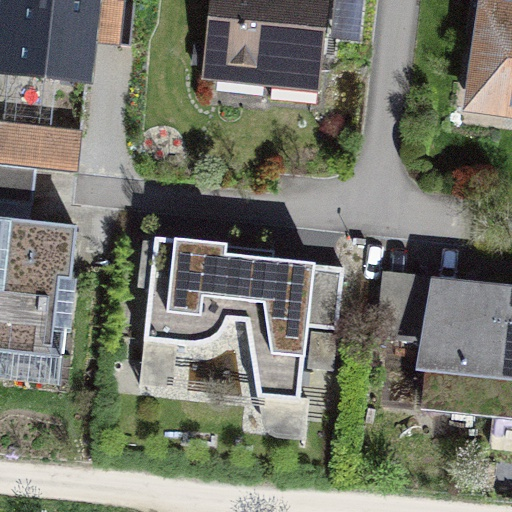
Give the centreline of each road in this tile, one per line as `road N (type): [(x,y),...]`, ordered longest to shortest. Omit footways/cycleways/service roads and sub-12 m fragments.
road 1 (residential): [(399,0),(373,216),(93,192)]
road 2 (residential): [(0,478),(398,511)]
